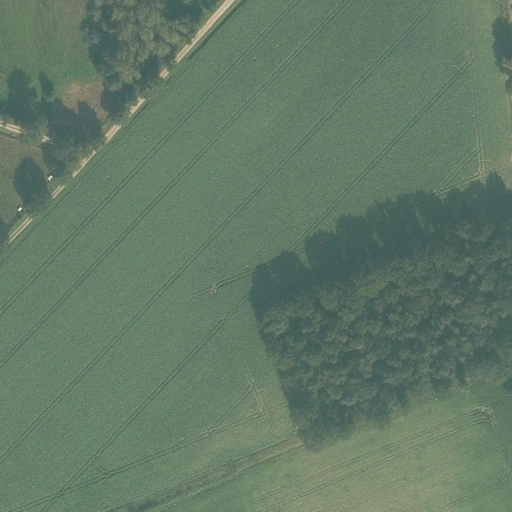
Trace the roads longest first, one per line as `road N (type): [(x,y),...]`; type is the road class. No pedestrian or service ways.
road 1 (track): [(231,0),(89,153)]
road 2 (track): [(89,153),(0,247)]
